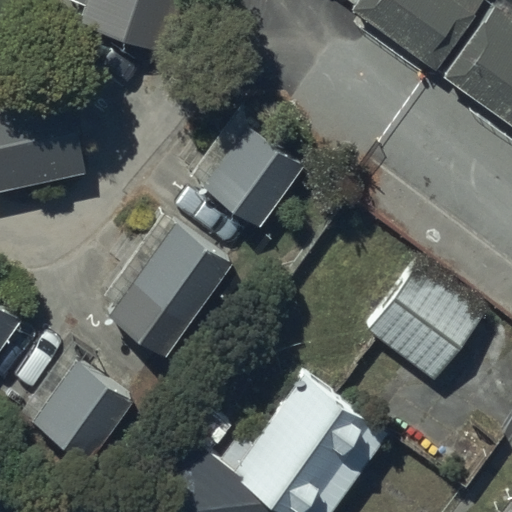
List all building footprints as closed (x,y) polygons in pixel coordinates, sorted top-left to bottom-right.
[(81,0),(83,1),(77,19),(161,50),(178,0),(81,0)] [(458,0),(351,0),(349,3),(432,65),(473,10),(458,0)] [(0,93),(0,187),(83,172),(66,81),(0,93)] [(245,123),(201,184),(255,223),(299,162),(245,123)] [(173,222),(107,313),(161,352),(227,261),(173,222)] [(417,259),(365,327),(429,377),(456,341),(454,339),(479,307),(417,259)] [(0,304),(0,338),(16,316),(0,304)] [(74,359),(31,419),(86,459),(129,398),(74,359)] [(300,372),(227,471),(283,511),(327,511),(383,432),(300,372)] [(283,511),(227,471),(189,444),(141,511),(283,511)]
